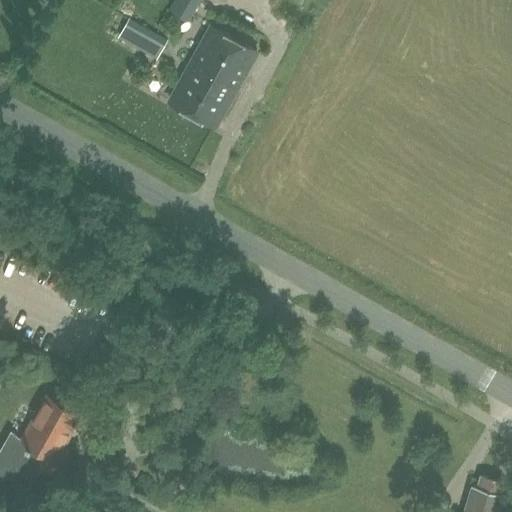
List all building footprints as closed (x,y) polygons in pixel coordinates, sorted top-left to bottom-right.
[(174,0),(169,9),(188,21),(200,0),(174,0)] [(298,23),(307,0),(287,0),(280,15),(298,23)] [(131,20),(121,37),(157,57),(167,40),(131,20)] [(214,25),(172,101),(216,125),(258,50),(214,25)] [(273,92),(282,66),(268,61),(259,87),(273,92)] [(82,412),(48,393),(22,439),(13,434),(0,456),(0,510),(3,511),(15,511),(41,467),(55,475),(69,450),(63,446),(82,412)] [(499,511),(505,495),(500,493),(504,481),(481,474),(478,487),(472,485),(464,511),(499,511)]
